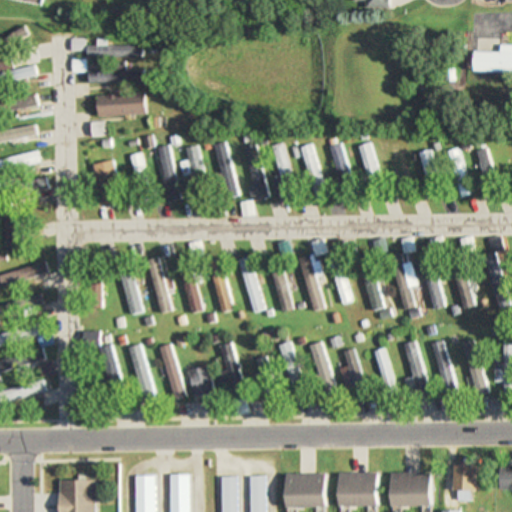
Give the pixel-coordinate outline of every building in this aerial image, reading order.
[(366,8),(391,8),(390,0),(354,0),(354,1),(366,1),(366,8)] [(35,32),(0,38),(0,50),(37,43),(35,32)] [(85,39),(71,39),(71,51),(85,51),(85,39)] [(477,73),(511,73),(511,45),(502,46),(502,53),(477,53),(477,73)] [(144,58),(144,46),(88,46),(88,58),(144,58)] [(0,72),(0,83),(37,76),(35,66),(0,72)] [(126,69),(126,67),(89,68),(89,83),(145,82),(145,69),(126,69)] [(148,115),(147,93),(99,95),(100,117),(148,115)] [(12,101),(14,110),(27,106),(24,97),(12,101)] [(236,198),(226,143),(214,145),(223,200),(236,198)] [(358,147),(372,199),(384,195),(370,143),(358,147)] [(413,193),(400,143),(388,146),(398,184),(400,183),(403,195),(413,193)] [(267,197),(257,144),(243,147),(254,200),(267,197)] [(296,195),(284,144),(273,146),(285,198),(296,195)] [(330,147),(343,199),(354,196),(341,144),(330,147)] [(316,201),(327,197),(311,145),(300,148),(316,201)] [(198,146),(185,148),(187,161),(180,163),(182,176),(192,174),(197,202),(207,201),(198,146)] [(445,152),(459,198),(472,194),(457,148),(445,152)] [(500,195),(486,148),(475,152),(489,198),(500,195)] [(430,200),(442,197),(431,150),(418,153),(430,200)] [(129,156),(138,201),(149,199),(140,154),(129,156)] [(0,171),(24,166),(22,155),(0,159),(0,171)] [(102,206),(123,199),(112,160),(90,166),(102,206)] [(0,189),(0,201),(17,198),(14,186),(0,189)] [(253,216),(250,202),(239,204),(241,217),(253,216)] [(3,219),(4,252),(22,252),(21,219),(3,219)] [(414,252),(412,238),(400,239),(401,254),(414,252)] [(472,238),(460,238),(460,252),(472,252),(472,238)] [(431,239),(431,252),(442,252),(442,239),(431,239)] [(511,305),(495,253),(484,257),(500,309),(511,305)] [(444,308),(432,254),(420,257),(432,310),(444,308)] [(325,310),(313,255),(301,258),(313,312),(325,310)] [(351,303),(341,256),(330,258),(340,305),(351,303)] [(372,313),(378,312),(380,320),(389,318),(376,263),(371,264),(369,256),(359,258),(372,313)] [(147,261),(160,314),(171,311),(159,258),(147,261)] [(179,261),(190,314),(202,312),(191,258),(179,261)] [(263,311),(251,258),(239,260),(250,314),(263,311)] [(116,262),(131,315),(142,312),(127,259),(116,262)] [(475,307),(465,265),(453,268),(464,310),(475,307)] [(408,319),(421,315),(407,266),(393,270),(408,319)] [(281,267),(269,271),(283,313),(294,310),(281,267)] [(211,271),(222,314),(234,311),(222,268),(211,271)] [(31,300),(0,304),(0,314),(32,310),(31,300)] [(25,328),(29,339),(45,332),(40,322),(25,328)] [(0,346),(20,341),(17,330),(0,334),(0,346)] [(332,348),(340,348),(339,339),(332,340),(332,348)] [(502,396),(511,396),(511,340),(502,341),(502,396)] [(458,396),(444,341),(431,344),(445,399),(458,396)] [(462,344),(478,399),(490,396),(474,341),(462,344)] [(402,346),(415,399),(429,395),(417,342),(402,346)] [(279,347),(292,393),(305,390),(291,343),(279,347)] [(309,347),(323,392),(335,388),(322,343),(309,347)] [(160,347),(173,401),(184,398),(171,344),(160,347)] [(231,344),(220,347),(226,371),(220,372),(228,399),(245,394),(231,344)] [(142,402),(154,399),(140,345),(128,348),(142,402)] [(45,357),(40,349),(30,355),(35,363),(45,357)] [(367,396),(355,350),(344,353),(357,399),(367,396)] [(394,391),(386,350),(375,352),(383,393),(394,391)] [(256,359),(263,400),(276,398),(268,357),(256,359)] [(195,399),(215,394),(208,366),(189,371),(195,399)] [(0,403),(46,394),(44,382),(0,391),(0,403)] [(472,502),(472,493),(480,493),(480,467),(458,467),(458,502),(472,502)] [(511,467),(501,467),(501,490),(511,490),(511,467)] [(393,507),(433,507),(432,473),(393,474),(393,507)] [(379,507),(379,474),(341,474),(341,507),(379,507)] [(190,511),(190,475),(170,475),(170,511),(190,511)] [(328,475),(288,475),(288,509),(328,509),(328,475)] [(155,511),(156,476),(136,476),(135,511),(155,511)] [(265,511),(266,476),(250,476),(250,511),(265,511)] [(222,511),(238,511),(238,477),(222,477),(222,511)] [(97,511),(97,480),(60,480),(60,511),(97,511)]
